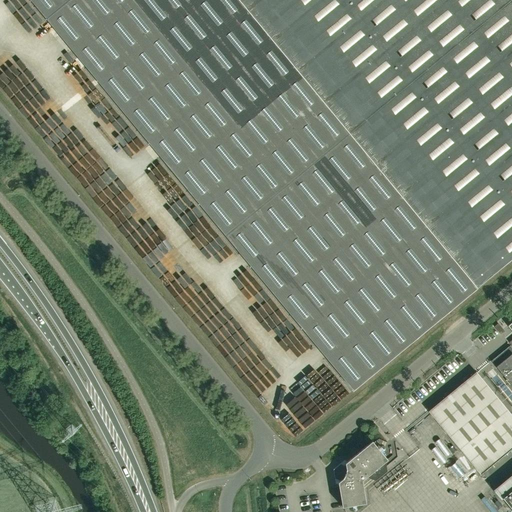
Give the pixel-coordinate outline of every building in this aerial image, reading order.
[(511,0),(29,0),(353,390),(511,258),(511,0)] [(498,323),(494,327),(501,334),(504,331),(498,323)] [(511,347),(510,345),(491,361),(511,385),(511,347)] [(431,411),(482,473),(511,448),(511,415),(477,373),(431,411)] [(362,480),(366,477),(375,480),(387,471),(385,461),(387,459),(372,441),(345,463),(346,469),(344,469),(340,472),(341,478),(343,478),(338,482),(342,507),(366,503),(362,480)] [(511,509),(511,490),(502,498),(511,509)]
